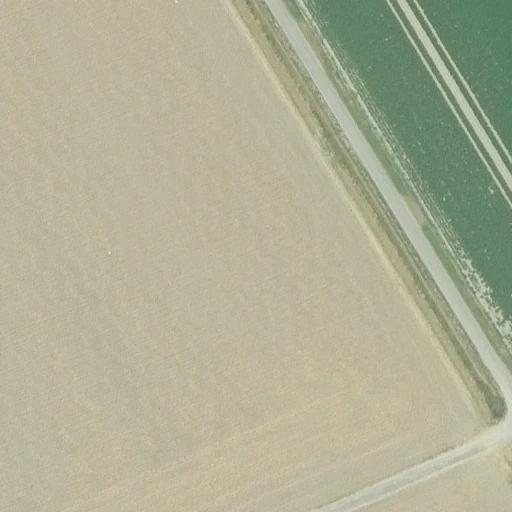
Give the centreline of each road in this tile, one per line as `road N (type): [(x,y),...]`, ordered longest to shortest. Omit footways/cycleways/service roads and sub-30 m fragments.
road 1 (unclassified): [(511,396),(271,0)]
road 2 (unknown): [(327,511),(511,432)]
